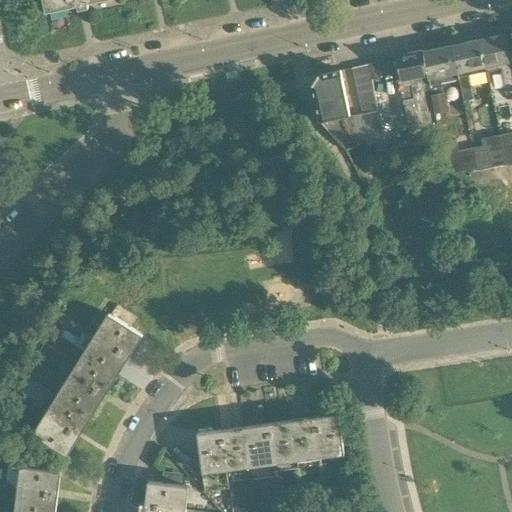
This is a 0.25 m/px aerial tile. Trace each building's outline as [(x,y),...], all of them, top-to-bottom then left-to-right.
[(107,0),(43,0),(46,13),(78,6),(79,11),(89,9),(88,4),(107,0)] [(479,41),(486,73),(501,70),(505,93),(511,91),(511,61),(506,35),(479,41)] [(451,47),(458,79),(468,77),(486,73),(479,41),(451,47)] [(429,86),(431,96),(445,93),(443,84),(458,80),(458,79),(451,47),(422,53),(429,86)] [(429,86),(422,53),(395,58),(400,82),(410,131),(437,125),(435,114),(433,107),(431,96),(429,87),(429,86)] [(377,63),(368,65),(371,81),(381,79),(377,63)] [(373,88),(371,81),(368,65),(353,68),(363,113),(349,116),(340,71),(318,76),(311,85),(319,123),(345,150),(359,146),(374,142),(377,154),(386,152),(373,88)] [(470,89),(461,91),(463,103),(473,101),(470,89)] [(431,96),(433,107),(447,104),(445,93),(431,96)] [(511,132),(500,135),(506,165),(506,167),(511,165),(511,132)] [(473,148),(478,171),(506,165),(500,135),(481,139),(483,146),(473,148)] [(448,177),(478,171),(473,148),(459,151),(457,140),(442,143),(448,177)] [(108,314),(95,335),(129,356),(142,335),(134,331),(108,314)] [(129,356),(95,335),(82,355),(117,376),(129,356)] [(117,376),(82,355),(70,375),(104,396),(117,376)] [(104,396),(70,375),(58,395),(92,416),(104,396)] [(92,416),(58,395),(45,415),(79,436),(92,416)] [(314,418),(320,459),(344,456),(340,423),(339,414),(314,418)] [(79,436),(45,415),(32,436),(40,440),(67,456),(79,436)] [(291,421),(297,469),(321,465),(320,459),(314,418),(291,421)] [(297,469),(291,421),(267,424),(274,472),(297,469)] [(274,476),(274,472),(267,424),(244,427),(250,468),(251,480),(274,476)] [(250,468),(244,427),(220,431),(226,472),(250,468)] [(226,472),(220,431),(197,434),(205,493),(229,490),(226,472)] [(21,465),(18,489),(58,495),(61,471),(53,469),(21,465)] [(186,511),(189,487),(181,486),(158,483),(149,481),(146,506),(186,511)] [(56,511),(58,495),(18,489),(14,511),(56,511)]
